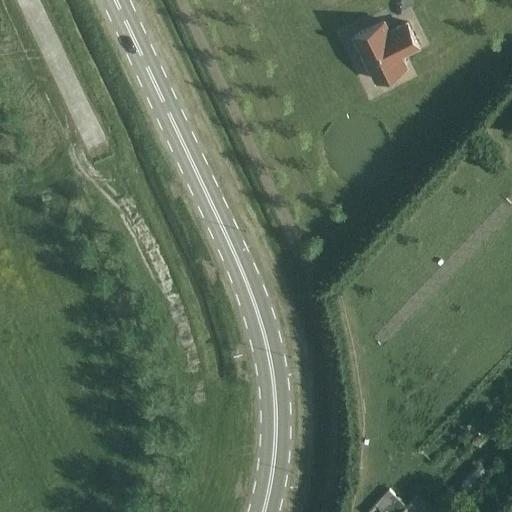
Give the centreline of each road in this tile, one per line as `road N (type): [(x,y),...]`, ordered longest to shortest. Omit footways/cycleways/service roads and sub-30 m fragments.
road 1 (secondary): [(267,511),(278,427),(275,372),(256,298),(116,0)]
road 2 (unclassified): [(95,138),(30,0)]
